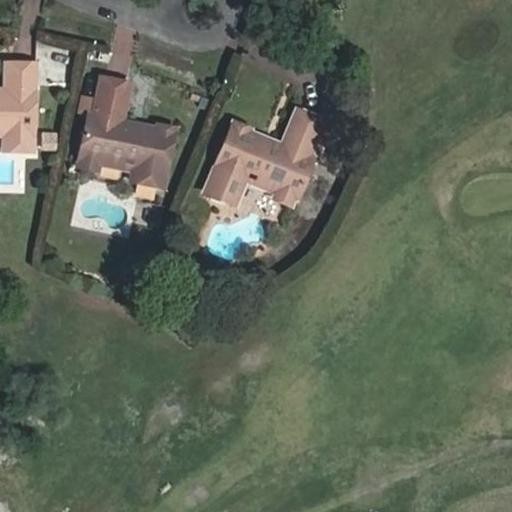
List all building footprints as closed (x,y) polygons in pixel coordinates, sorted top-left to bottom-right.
[(37,83),(70,85),(73,44),(40,42),(37,83)] [(0,128),(3,128),(1,140),(5,141),(25,142),(31,142),(36,65),(5,64),(5,83),(5,93),(0,92),(0,128)] [(135,179),(142,180),(165,160),(172,128),(157,126),(155,129),(141,126),(138,138),(127,135),(128,130),(121,122),(129,85),(101,78),(91,117),(87,116),(78,155),(99,159),(122,166),(123,157),(134,159),(130,178),(133,179),(135,179)] [(257,150),(262,138),(261,138),(253,135),(246,122),(239,121),(231,127),(229,126),(204,191),(235,201),(248,171),(257,175),(255,184),(278,191),(278,201),(284,203),(298,197),(313,159),(309,159),(322,121),(294,113),(283,145),(272,142),(268,154),(257,150)] [(138,138),(141,126),(121,122),(128,130),(127,135),(138,138)] [(41,132),(40,149),(55,150),(56,133),(41,132)] [(272,142),(262,138),(257,150),(268,154),(272,142)] [(96,173),(99,159),(78,155),(74,167),(96,173)] [(142,180),(155,183),(160,183),(165,160),(142,180)] [(140,222),(159,226),(163,206),(143,202),(140,222)]
